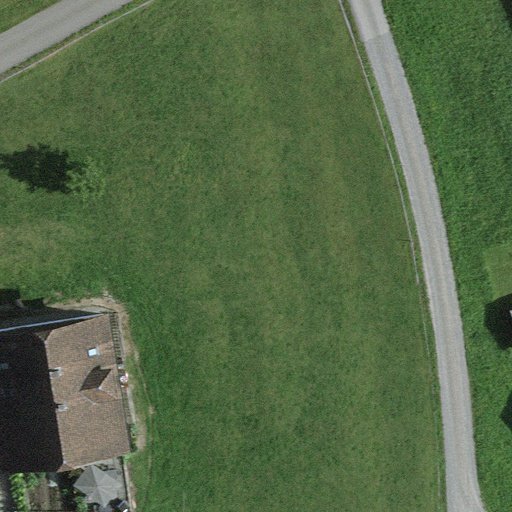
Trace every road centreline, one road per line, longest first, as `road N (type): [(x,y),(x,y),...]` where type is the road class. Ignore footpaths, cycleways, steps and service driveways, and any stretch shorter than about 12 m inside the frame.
road 1 (track): [(464,511),(448,327),(396,103),(363,0)]
road 2 (track): [(109,0),(0,59)]
